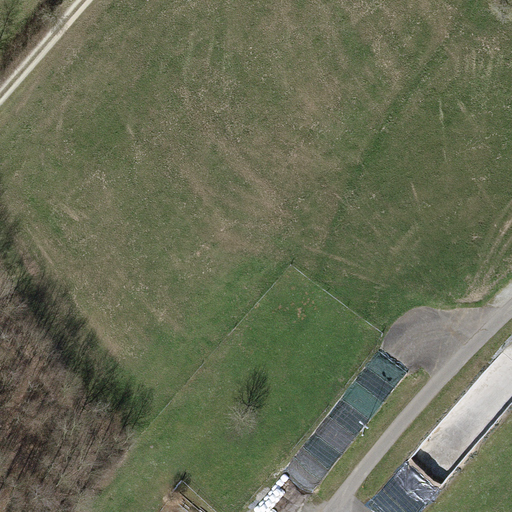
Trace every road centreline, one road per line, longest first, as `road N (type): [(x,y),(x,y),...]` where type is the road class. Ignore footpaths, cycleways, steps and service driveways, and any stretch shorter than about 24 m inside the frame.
road 1 (unclassified): [(511,308),(392,432),(331,511)]
road 2 (track): [(0,97),(86,0)]
